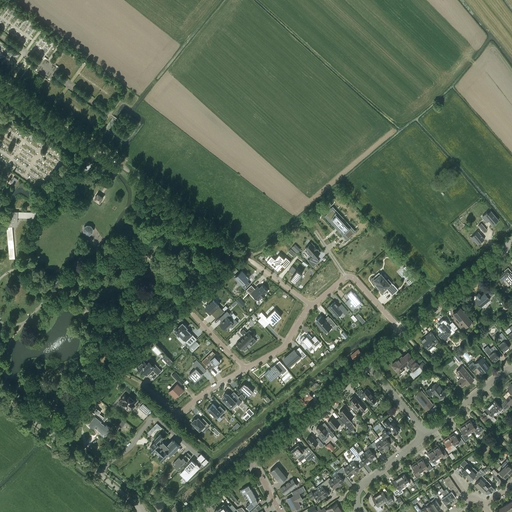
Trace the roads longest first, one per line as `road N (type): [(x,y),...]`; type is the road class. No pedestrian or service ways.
road 1 (residential): [(0,396),(139,511)]
road 2 (residential): [(250,458),(367,362)]
road 3 (residential): [(402,333),(504,246)]
road 4 (residential): [(244,369),(179,413),(140,382)]
